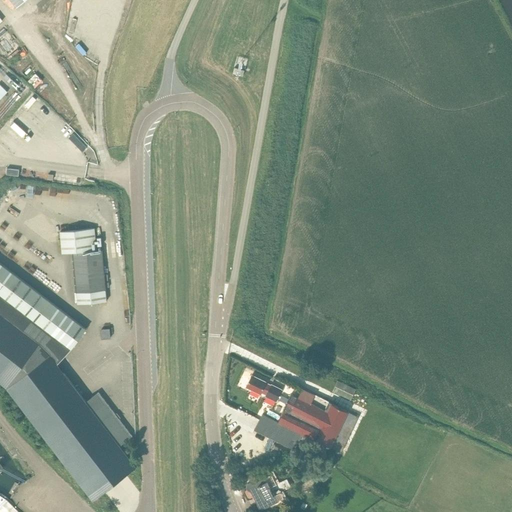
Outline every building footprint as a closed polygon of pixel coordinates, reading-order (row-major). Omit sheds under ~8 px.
[(54,7),(48,12),(54,18),(60,13),(54,7)] [(33,64),(25,73),(33,81),(41,72),(33,64)] [(243,76),(244,71),(235,68),(233,73),(243,76)] [(30,133),(36,137),(46,126),(41,121),(30,133)] [(60,127),(43,142),(49,149),(67,134),(60,127)] [(96,250),(94,228),(60,231),(62,253),(72,252),(76,293),(106,290),(103,250),(96,250)] [(86,402),(57,364),(86,329),(0,263),(0,381),(7,387),(93,500),(136,467),(120,446),(132,436),(99,392),(86,402)] [(102,339),(110,338),(110,329),(101,330),(102,339)] [(266,395),(271,385),(266,383),(267,382),(252,375),(246,387),(261,394),(261,393),(266,395)] [(272,385),(270,396),(280,399),(283,388),(272,385)] [(327,412),(300,398),(291,394),(278,421),(285,425),(303,433),(314,439),(331,447),(331,446),(341,451),(356,418),(347,414),(348,412),(332,404),(327,412)] [(264,396),(252,420),(281,434),(284,428),(271,421),(280,403),(264,396)] [(262,430),(260,436),(279,445),(282,438),(262,430)] [(303,433),(299,443),(309,449),(314,439),(303,433)] [(266,481),(265,479),(267,478),(266,476),(253,483),(250,482),(248,483),(246,487),(248,490),(251,491),(261,510),(270,505),(279,501),(275,494),(274,495),(270,488),(271,487),(267,480),(266,481)] [(378,511),(391,511),(393,509),(387,503),(378,511)]
